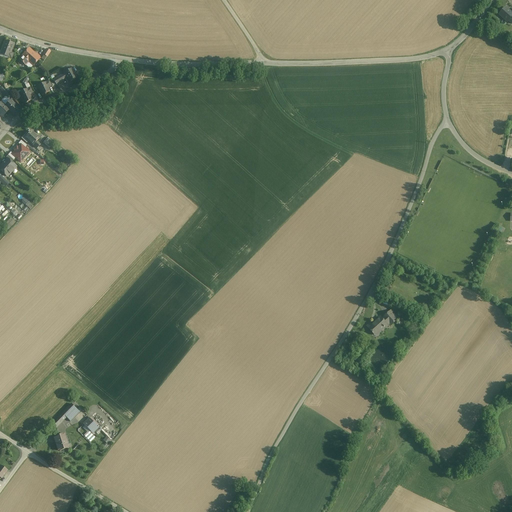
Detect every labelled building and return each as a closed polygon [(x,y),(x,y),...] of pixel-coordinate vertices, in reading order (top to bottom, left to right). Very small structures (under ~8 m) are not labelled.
[(505,8),(499,15),(509,23),(510,22),(511,23),(511,13),(511,14),(505,8)] [(14,44),(5,40),(0,54),(9,58),(9,57),(11,58),(13,54),(11,53),(14,44)] [(48,57),(51,50),(47,48),(43,55),(48,57)] [(23,57),(20,60),(25,65),(28,61),(33,66),(39,59),(39,58),(39,57),(37,54),(35,54),(35,55),(29,49),(23,56),(23,57)] [(72,69),(64,74),(67,78),(69,83),(77,78),(72,69)] [(67,78),(64,74),(57,78),(60,82),(65,80),(64,79),(67,78)] [(42,86),(38,88),(42,96),(50,92),(48,88),(46,83),(45,83),(41,85),(42,86)] [(4,87),(1,90),(7,97),(10,94),(6,90),(4,87)] [(27,89),(20,93),(22,96),(21,97),(24,104),(32,100),(29,94),(27,89)] [(8,103),(5,106),(9,110),(12,112),(17,107),(10,101),(8,103)] [(1,103),(0,103),(0,111),(2,113),(4,115),(9,110),(5,106),(1,103)] [(39,139),(31,132),(25,138),(33,145),(39,139)] [(47,138),(43,143),(49,149),(54,144),(47,138)] [(29,152),(21,145),(12,155),(20,162),(29,152)] [(7,159),(3,164),(12,172),(14,169),(15,169),(16,168),(16,166),(15,165),(14,165),(11,163),(7,159)] [(12,172),(3,164),(0,166),(0,170),(3,173),(5,175),(5,176),(6,177),(8,177),(9,175),(12,172)] [(385,318),(388,322),(390,322),(392,325),(399,319),(392,311),(384,318),(385,318)] [(371,323),(367,326),(375,335),(377,335),(380,332),(381,331),(385,327),(385,328),(387,327),(387,326),(387,325),(387,324),(388,322),(385,318),(382,320),(381,318),(373,325),(371,323)] [(71,404),(52,424),(56,428),(66,418),(70,422),(80,412),(71,404)] [(97,426),(90,418),(84,424),(91,432),(93,429),(97,426)] [(95,438),(88,431),(84,436),(90,442),(95,438)] [(64,434),(54,438),(58,451),(68,448),(64,434)]
